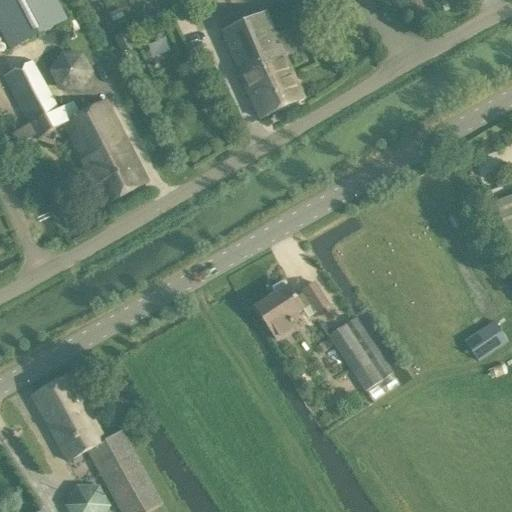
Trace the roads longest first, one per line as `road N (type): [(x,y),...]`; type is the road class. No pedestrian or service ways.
road 1 (unclassified): [(0,298),(511,8)]
road 2 (tertiary): [(0,389),(511,102)]
